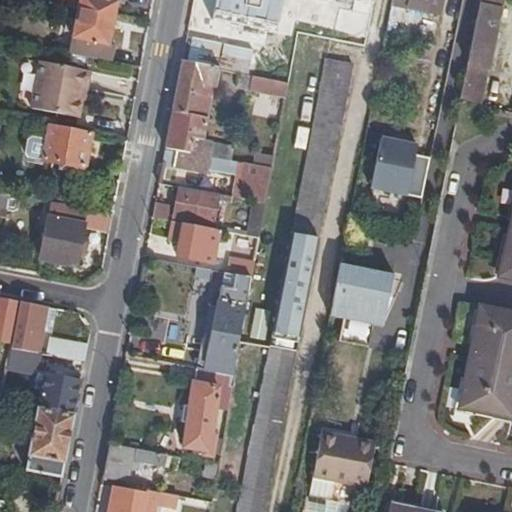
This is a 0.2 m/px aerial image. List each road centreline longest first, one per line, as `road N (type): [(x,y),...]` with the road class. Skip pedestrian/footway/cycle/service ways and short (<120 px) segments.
road 1 (residential): [(511,464),(415,445),(469,161),(511,142)]
road 2 (residential): [(114,305),(173,0)]
road 3 (residential): [(74,511),(114,305)]
